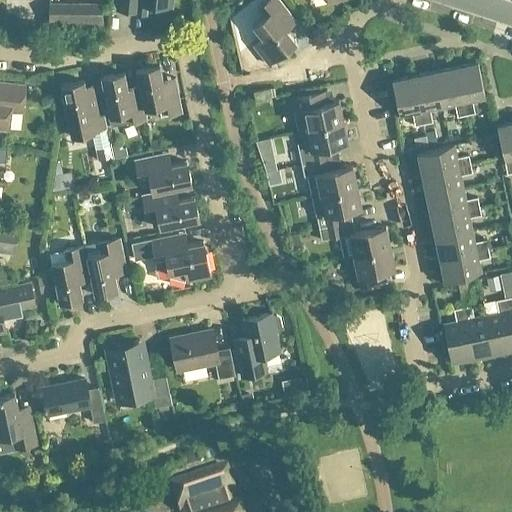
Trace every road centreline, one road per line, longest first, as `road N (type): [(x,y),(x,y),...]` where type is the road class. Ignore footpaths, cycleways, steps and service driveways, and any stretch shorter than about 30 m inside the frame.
road 1 (residential): [(0,369),(72,354),(87,323),(236,293),(183,38),(74,59),(0,51)]
road 2 (residential): [(511,372),(425,389),(404,301),(418,276),(398,187),(376,172),(345,33)]
